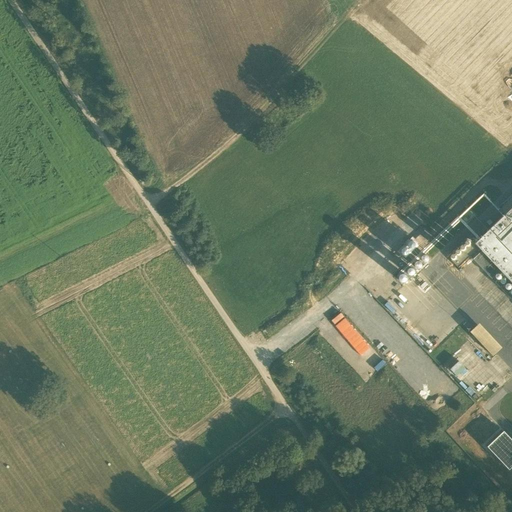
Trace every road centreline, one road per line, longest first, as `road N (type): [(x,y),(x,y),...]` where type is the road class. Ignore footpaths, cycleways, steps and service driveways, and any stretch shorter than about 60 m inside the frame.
road 1 (track): [(9,0),(356,511)]
road 2 (track): [(149,205),(210,158),(355,0)]
road 3 (track): [(286,408),(148,511)]
